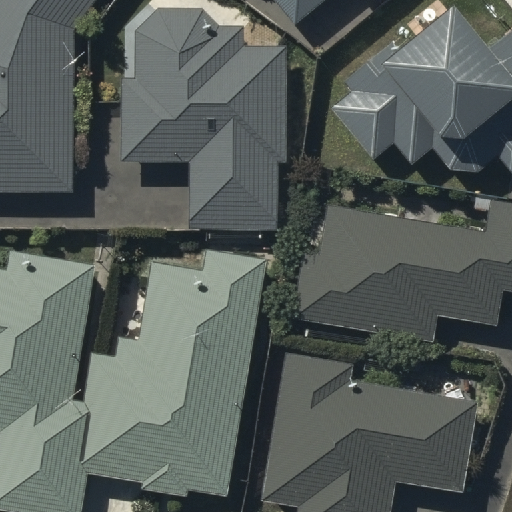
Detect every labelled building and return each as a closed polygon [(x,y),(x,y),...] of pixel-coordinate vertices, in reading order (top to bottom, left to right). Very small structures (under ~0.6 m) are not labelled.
[(75,36),(103,0),(0,0),(0,200),(73,202),(76,80),(75,36)] [(270,0),(294,29),(329,0),(356,0),(362,6),(369,0),(270,0)] [(511,33),(489,53),(455,13),(410,50),(401,40),(343,88),(349,95),(332,109),(378,165),(395,151),(414,174),(431,159),(449,180),(480,179),(498,164),(511,180),(511,33)] [(205,15),(159,14),(135,38),(135,82),(119,83),(121,167),(188,166),(189,236),(278,235),(277,171),(289,171),(287,51),(246,52),(246,30),(219,30),(205,15)] [(486,235),(327,210),(319,261),(304,258),(293,324),(437,348),(442,322),(494,331),(500,297),(511,299),(511,209),(496,207),(488,218),(486,235)] [(228,506),(265,264),(207,255),(205,275),(150,267),(138,347),(119,345),(117,360),(90,356),(83,405),(75,404),(95,273),(13,260),(10,280),(0,278),(0,434),(1,435),(0,442),(0,511),(86,511),(91,482),(142,490),(141,499),(187,506),(188,500),(228,506)] [(357,368),(292,358),(269,503),(301,508),(300,511),(394,511),(399,484),(465,494),(479,405),(355,386),(357,368)]
